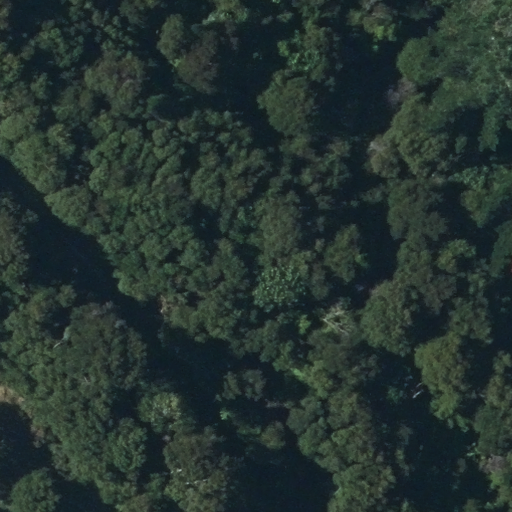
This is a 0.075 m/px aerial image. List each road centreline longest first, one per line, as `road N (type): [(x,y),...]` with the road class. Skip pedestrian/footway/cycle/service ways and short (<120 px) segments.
road 1 (track): [(0,113),(291,511)]
road 2 (track): [(0,389),(105,511)]
